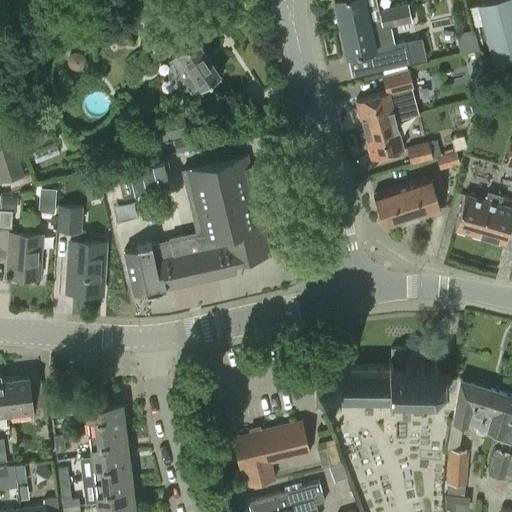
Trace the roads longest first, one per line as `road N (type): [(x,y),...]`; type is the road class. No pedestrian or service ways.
road 1 (tertiary): [(354,295),(287,0)]
road 2 (residential): [(143,340),(354,295)]
road 3 (residential): [(188,511),(143,340)]
road 4 (tertiary): [(511,300),(445,288),(354,295)]
